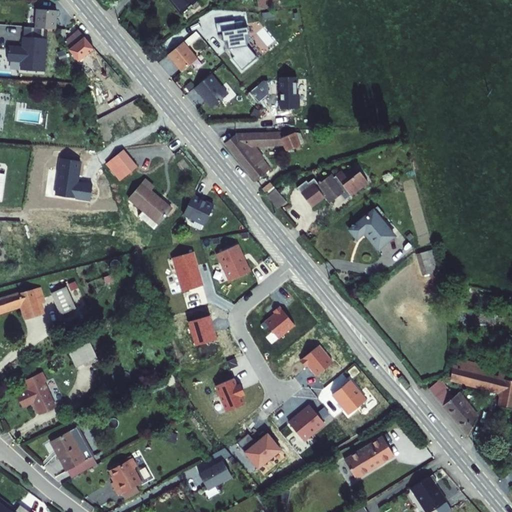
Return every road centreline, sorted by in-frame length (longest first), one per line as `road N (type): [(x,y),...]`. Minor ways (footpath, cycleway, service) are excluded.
road 1 (secondary): [(81,0),(296,260)]
road 2 (secondary): [(296,260),(504,511)]
road 3 (residential): [(296,260),(244,304),(238,320),(282,400)]
